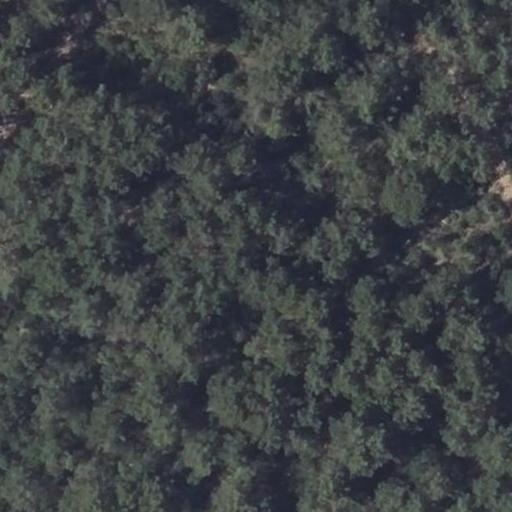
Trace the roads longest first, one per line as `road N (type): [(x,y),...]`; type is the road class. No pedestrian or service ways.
road 1 (track): [(511,196),(443,53),(413,29),(400,0)]
road 2 (track): [(98,0),(10,132),(0,163)]
